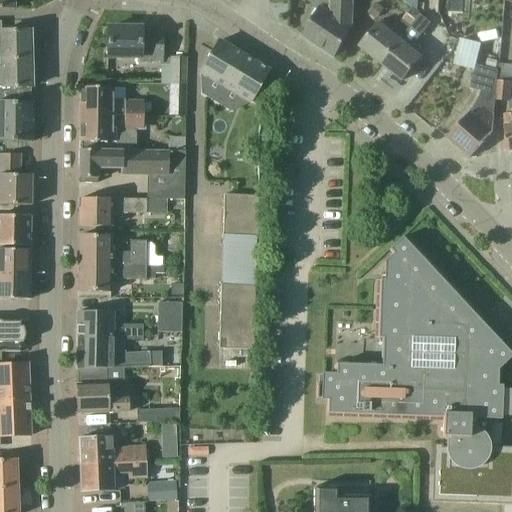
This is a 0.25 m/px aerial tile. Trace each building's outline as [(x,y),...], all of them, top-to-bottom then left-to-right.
[(13,0),(0,0),(0,10),(14,10),(13,0)] [(352,27),(353,0),(332,0),(332,13),(322,7),(305,37),(335,58),(347,41),(353,27),(352,27)] [(403,0),(413,8),(418,12),(419,0),(403,0)] [(361,46),(383,63),(422,14),(418,12),(413,8),(410,12),(396,29),(383,19),(361,46)] [(430,21),(422,14),(383,63),(404,80),(425,53),(413,43),(421,32),(422,32),(430,21)] [(109,28),(108,58),(140,59),(140,63),(163,64),(163,38),(141,38),(142,28),(109,28)] [(0,59),(31,59),(31,31),(0,31),(0,59)] [(454,62),(474,68),(481,42),(460,37),(454,62)] [(201,73),(240,95),(253,101),(270,70),(219,41),(201,73)] [(0,103),(29,103),(28,88),(32,88),(31,59),(0,59),(0,103)] [(186,84),(187,61),(170,61),(169,84),(186,84)] [(499,70),(496,100),(511,101),(511,90),(511,64),(500,63),(499,70)] [(495,112),(496,100),(499,70),(477,65),(471,88),(482,91),(481,97),(471,112),(448,138),(471,158),(494,132),(495,112)] [(186,84),(169,84),(168,116),(186,116),(186,84)] [(81,88),(80,115),(144,116),(144,102),(126,102),(126,100),(113,100),(114,88),(81,88)] [(29,103),(0,103),(0,142),(32,143),(32,103),(29,103)] [(144,116),(80,115),(80,142),(131,143),(131,129),(143,129),(144,116)] [(168,136),(168,152),(185,152),(185,137),(168,136)] [(152,175),(152,200),(166,200),(184,200),(185,152),(168,152),(80,150),(79,183),(98,183),(98,176),(108,176),(108,169),(122,169),(122,175),(152,175)] [(0,205),(31,206),(31,176),(20,175),(20,155),(0,154),(0,205)] [(223,194),(222,235),(257,236),(259,195),(225,194),(223,194)] [(166,200),(152,200),(79,199),(79,226),(112,226),(112,213),(166,214),(166,200)] [(0,245),(30,246),(31,217),(0,216),(0,245)] [(78,264),(146,265),(147,241),(131,241),(131,252),(111,252),(112,236),(79,236),(78,264)] [(336,364),(336,376),(324,376),(324,384),(317,383),(317,399),(328,399),(327,414),(328,414),(327,417),(443,422),(443,437),(447,438),(446,448),(491,449),(492,419),(501,420),(503,386),(498,386),(498,370),(511,357),(511,355),(469,309),(471,307),(410,241),(408,243),(402,237),(389,250),(395,255),(387,263),(386,275),(380,274),(380,280),(377,280),(375,338),(383,339),(382,366),(370,365),(370,362),(337,361),(336,364)] [(0,274),(30,275),(30,251),(0,250),(0,274)] [(111,279),(146,280),(146,265),(78,264),(78,292),(111,292),(111,279)] [(155,265),(146,265),(146,280),(155,280),(155,265)] [(0,274),(0,299),(29,300),(30,275),(0,274)] [(253,349),(256,285),(222,285),(219,348),(253,349)] [(181,305),(157,305),(157,334),(181,334),(181,305)] [(77,340),(125,340),(142,341),(143,326),(123,325),(123,329),(113,328),(113,312),(78,312),(77,340)] [(24,329),(23,327),(20,327),(20,322),(3,322),(1,321),(0,320),(0,352),(1,352),(20,352),(20,343),(23,343),(24,340),(25,339),(25,337),(25,336),(25,335),(25,332),(24,329)] [(125,350),(125,340),(77,340),(77,369),(106,369),(107,369),(165,368),(165,350),(125,350)] [(0,401),(30,400),(28,364),(1,365),(0,365),(0,401)] [(107,369),(106,369),(77,369),(78,385),(77,385),(78,414),(129,412),(129,398),(108,399),(108,384),(107,369)] [(0,437),(2,437),(31,436),(30,400),(0,401),(0,437)] [(136,424),(159,423),(179,422),(179,409),(167,410),(136,411),(136,424)] [(81,466),(147,465),(147,447),(113,447),(113,438),(80,439),(81,466)] [(161,442),(162,459),(177,458),(176,442),(161,442)] [(511,511),(511,450),(491,449),(446,448),(436,448),(435,500),(511,502),(511,511)] [(0,489),(18,488),(16,461),(0,461),(0,489)] [(147,480),(147,465),(81,466),(81,493),(114,493),(113,475),(129,474),(129,480),(147,480)] [(148,503),(166,502),(174,501),(173,482),(146,483),(148,503)] [(371,511),(371,497),(339,496),(339,488),(314,487),(313,511),(371,511)] [(0,511),(18,511),(18,488),(0,489),(0,511)]
